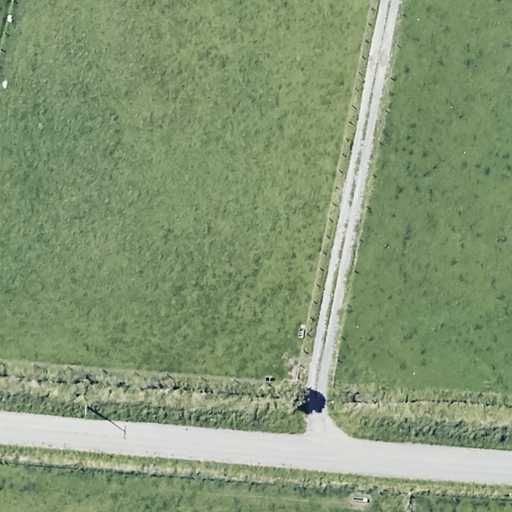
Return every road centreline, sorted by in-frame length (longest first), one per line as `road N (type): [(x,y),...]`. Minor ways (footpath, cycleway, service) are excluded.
road 1 (residential): [(372,0),(308,454)]
road 2 (unclassified): [(0,430),(308,454)]
road 3 (unclassified): [(308,454),(511,470)]
